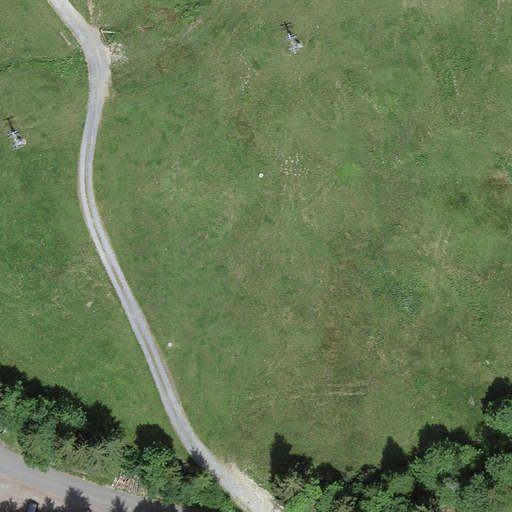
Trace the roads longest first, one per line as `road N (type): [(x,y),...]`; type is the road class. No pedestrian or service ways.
road 1 (track): [(68,0),(96,41),(109,86),(90,207),(189,441),(268,511)]
road 2 (unclassified): [(149,511),(0,459)]
